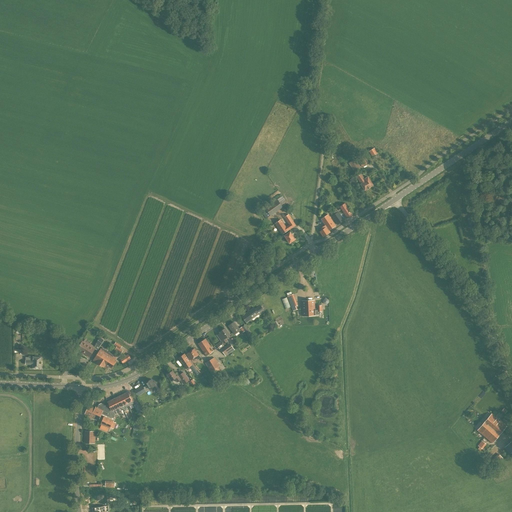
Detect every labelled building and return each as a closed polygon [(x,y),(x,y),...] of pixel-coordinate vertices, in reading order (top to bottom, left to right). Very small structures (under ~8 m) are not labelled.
[(374,148),(369,151),(372,156),(378,153),(374,148)] [(364,154),(357,159),(362,166),(369,162),(364,154)] [(349,163),(354,171),(360,167),(355,159),(349,163)] [(361,184),(365,191),(373,185),(368,177),(364,179),(361,174),(357,177),(361,183),(361,184)] [(287,203),(282,195),(277,199),(265,207),(261,210),(266,218),(270,215),(283,207),(283,206),(287,203)] [(270,201),(268,198),(261,202),(263,206),(270,201)] [(345,203),(340,207),(347,218),(352,215),(345,203)] [(338,212),(332,216),(337,224),(344,220),(338,212)] [(282,234),(287,231),(289,230),(296,225),(289,214),(284,217),(289,224),(286,226),(281,219),(275,223),(282,234)] [(328,214),(321,219),(325,225),(321,228),(322,230),(319,232),(323,237),(330,232),(329,230),(336,226),(328,214)] [(287,231),(282,234),(286,240),(287,239),(290,243),(295,239),(290,232),(289,233),(287,231)] [(294,311),(299,309),(293,294),(288,296),(294,311)] [(314,300),(302,300),(303,316),(315,315),(315,314),(318,314),(318,312),(318,310),(315,310),(314,300)] [(255,309),(254,308),(242,316),(247,323),(252,320),(253,321),(260,316),(259,315),(264,311),(260,306),(255,309)] [(229,326),(235,334),(240,330),(234,322),(229,326)] [(230,334),(225,328),(220,332),(224,337),(221,339),(224,343),(228,341),(225,338),(230,334)] [(83,341),(81,343),(80,343),(81,344),(77,349),(89,357),(95,348),(97,350),(104,340),(100,337),(96,343),(95,346),(84,340),(83,341)] [(214,351),(206,339),(198,344),(206,355),(214,351)] [(230,343),(221,349),(226,356),(235,350),(230,343)] [(94,360),(97,362),(99,359),(99,360),(106,350),(102,347),(101,349),(100,351),(99,351),(95,357),(94,360)] [(201,357),(195,349),(187,354),(191,360),(196,356),(198,359),(201,357)] [(104,367),(104,366),(112,354),(106,350),(99,360),(99,359),(97,362),(104,367)] [(112,354),(104,366),(107,368),(109,366),(112,368),(116,362),(114,360),(116,358),(113,356),(114,355),(112,354)] [(191,364),(189,362),(189,361),(188,359),(185,354),(184,355),(179,358),(184,365),(186,364),(187,366),(191,364)] [(25,364),(33,364),(33,368),(41,368),(41,357),(26,357),(25,364)] [(220,365),(216,360),(215,357),(205,363),(210,371),(212,374),(215,375),(220,372),(217,367),(220,365)] [(180,381),(180,380),(183,384),(189,380),(184,372),(178,375),(176,376),(173,371),(167,374),(171,380),(174,378),(177,382),(178,382),(178,383),(180,382),(180,381)] [(153,386),(156,391),(159,389),(154,381),(153,382),(151,379),(146,382),(149,389),(153,386)] [(135,391),(138,396),(146,391),(145,391),(143,387),(143,386),(135,391)] [(102,413),(105,415),(104,417),(113,420),(115,414),(113,410),(120,406),(122,409),(133,403),(132,401),(135,399),(133,396),(130,398),(128,392),(108,402),(109,404),(107,406),(101,403),(99,404),(98,407),(96,407),(96,408),(89,405),(85,415),(98,421),(102,413)] [(492,414),(487,419),(501,432),(507,426),(496,417),(492,414)] [(110,428),(113,421),(113,420),(104,417),(101,424),(102,425),(101,428),(107,431),(108,427),(110,428)] [(501,432),(487,419),(477,430),(492,443),(501,432)] [(84,443),(95,443),(95,431),(84,431),(84,443)] [(492,461),(496,466),(504,459),(499,454),(492,461)] [(501,464),(492,471),(495,475),(504,468),(501,464)]
